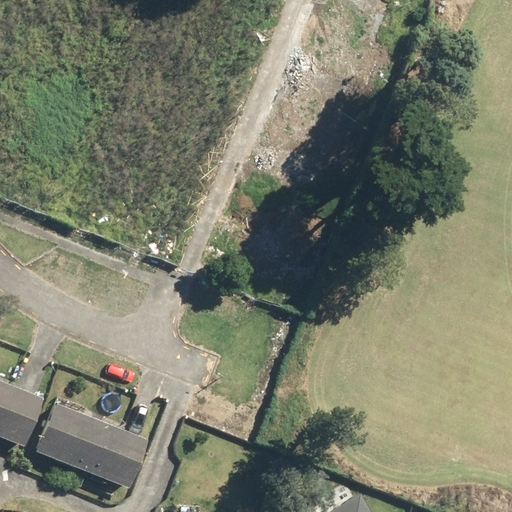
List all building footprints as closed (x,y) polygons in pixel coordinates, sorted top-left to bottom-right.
[(239,21),(192,0),(162,0),(68,212),(140,244),(239,21)] [(317,17),(304,52),(371,78),(382,50),(369,45),(382,10),(390,13),(394,2),(389,0),(343,0),(343,1),(341,0),(340,0),(332,22),(317,17)] [(118,51),(0,2),(0,50),(102,91),(118,51)] [(295,142),(285,168),(321,182),(331,156),(342,160),(354,130),(327,120),(336,94),(349,99),(356,81),(318,66),(313,79),(308,77),(298,103),(284,97),(270,133),(295,142)] [(32,123),(11,115),(0,143),(0,149),(20,157),(14,174),(52,188),(57,172),(63,174),(92,95),(48,79),(32,123)] [(246,224),(238,242),(250,247),(248,252),(304,275),(327,218),(295,205),(284,232),(259,221),(257,228),(246,224)] [(45,399),(0,380),(0,439),(24,450),(45,399)] [(148,440),(56,402),(35,452),(128,490),(148,440)]
